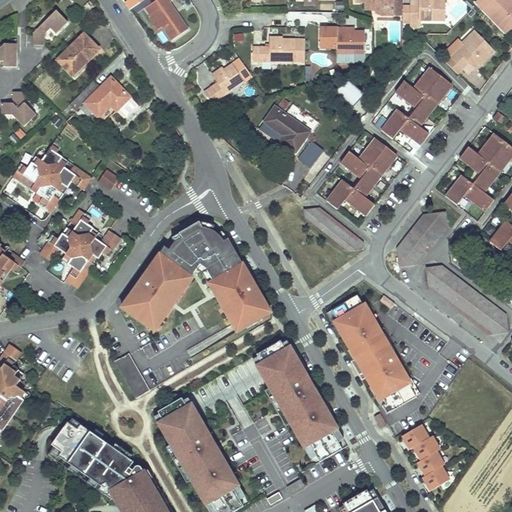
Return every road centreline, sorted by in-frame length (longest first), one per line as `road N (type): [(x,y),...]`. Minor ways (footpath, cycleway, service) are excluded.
road 1 (residential): [(221,184),(164,217),(102,303),(0,329)]
road 2 (residential): [(511,72),(379,241),(375,262)]
road 3 (residential): [(406,511),(294,316)]
road 4 (residential): [(375,262),(381,275),(511,377)]
road 5 (residential): [(294,316),(221,184)]
road 6 (residential): [(221,184),(163,71)]
